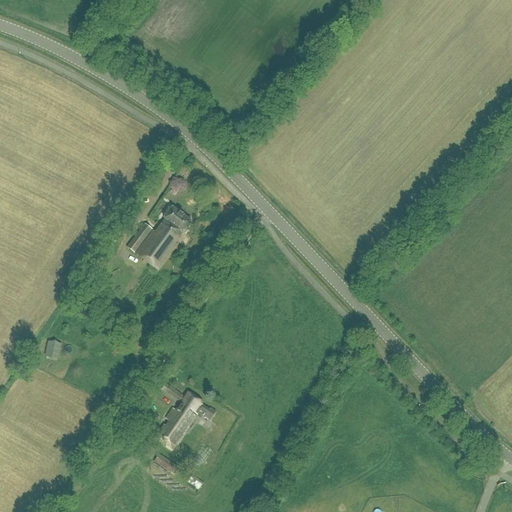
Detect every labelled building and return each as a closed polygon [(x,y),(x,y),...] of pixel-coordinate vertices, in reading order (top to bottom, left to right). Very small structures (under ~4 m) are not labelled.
[(127,202),(144,211),(152,196),(135,187),(127,202)] [(153,232),(136,255),(158,271),(177,245),(174,243),(191,222),(172,207),(163,219),(164,220),(155,233),(153,232)] [(152,229),(144,224),(126,249),(134,254),(152,229)] [(161,390),(180,403),(181,403),(176,411),(173,409),(165,420),(169,422),(166,427),(164,426),(155,440),(172,451),(199,410),(204,413),(202,416),(209,420),(216,411),(209,406),(208,407),(203,404),(204,403),(188,393),(185,397),(166,383),(161,390)] [(154,462),(174,476),(179,468),(159,455),(154,462)]
